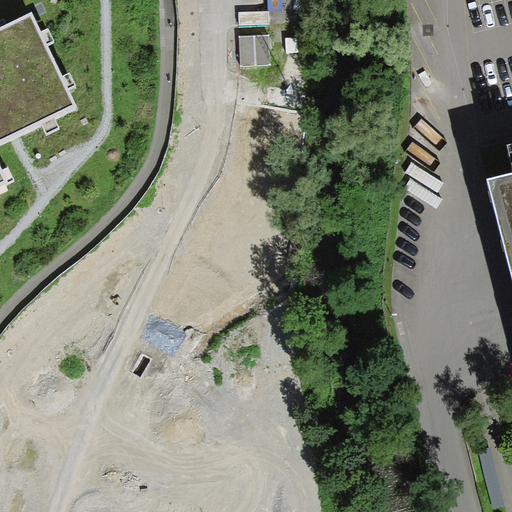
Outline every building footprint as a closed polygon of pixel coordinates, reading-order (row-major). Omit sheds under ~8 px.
[(0,145),(71,111),(27,20),(0,33),(0,186),(1,186),(0,182),(0,145)] [(268,38),(239,39),(241,68),(270,66),(268,38)] [(511,192),(488,199),(511,292),(511,192)] [(265,236),(159,220),(143,324),(249,340),(265,236)] [(27,393),(67,414),(115,324),(75,303),(27,393)] [(258,511),(274,409),(168,393),(152,498),(248,511),(258,511)] [(90,511),(104,422),(0,405),(0,511),(90,511)]
